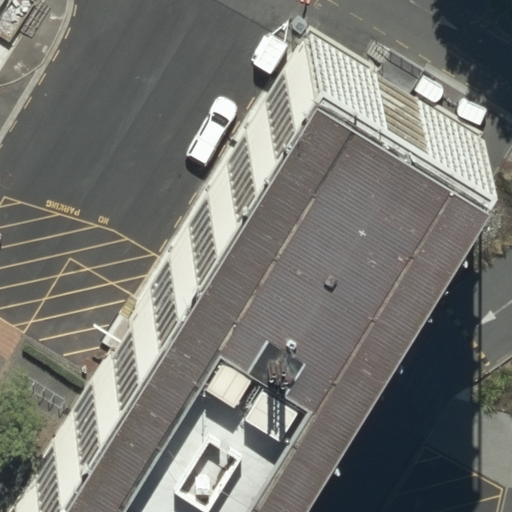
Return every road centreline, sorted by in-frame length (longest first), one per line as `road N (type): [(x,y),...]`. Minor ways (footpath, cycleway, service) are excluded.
road 1 (unclassified): [(511,303),(415,382),(318,511)]
road 2 (unclassified): [(403,0),(511,67)]
